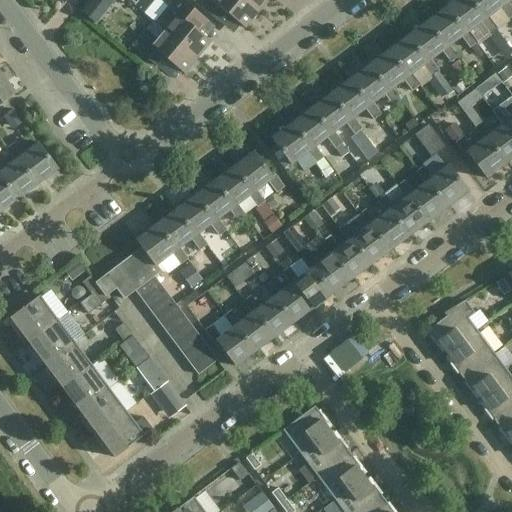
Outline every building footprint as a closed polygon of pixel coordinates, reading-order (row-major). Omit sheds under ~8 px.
[(95,24),(108,8),(114,0),(90,0),(81,12),(95,24)] [(183,0),(172,0),(167,7),(154,22),(164,31),(197,58),(211,41),(200,32),(209,21),(183,0)] [(243,0),(191,0),(216,20),(223,11),(245,29),(258,12),(243,0)] [(243,0),(258,12),(268,0),(243,0)] [(470,0),(455,0),(446,7),(465,34),(469,31),(470,32),(481,23),(489,34),(497,28),(489,17),(488,17),(485,19),(470,0)] [(488,17),(489,17),(500,9),(508,19),(511,16),(511,8),(508,3),(507,2),(504,5),(500,0),(470,0),(485,19),(488,17)] [(450,45),(450,46),(462,37),(470,48),(477,42),(470,32),(469,31),(465,34),(446,7),(426,22),(446,48),(450,45)] [(426,22),(407,36),(427,63),(431,60),(443,52),(450,62),(458,56),(450,46),(450,45),(446,48),(426,22)] [(197,58),(164,31),(157,39),(145,29),(131,46),(155,66),(163,56),(184,74),(197,58)] [(412,74),(412,75),(423,66),(431,77),(427,80),(442,100),(453,91),(438,71),(439,71),(431,60),(427,63),(407,36),(387,51),(407,77),(412,74)] [(387,51),(368,65),(388,92),(392,89),(393,89),(404,81),(412,91),(420,85),(412,75),(412,74),(407,77),(387,51)] [(373,103),(373,104),(385,95),(393,106),(401,100),(393,89),(392,89),(388,92),(368,65),(349,80),(369,106),(373,103)] [(0,104),(16,93),(1,73),(0,73),(0,104)] [(349,80),(329,94),(349,121),(354,117),(354,118),(365,109),(373,120),(381,114),(373,104),(373,103),(369,106),(349,80)] [(425,85),(417,89),(427,108),(435,104),(425,85)] [(335,132),(346,124),(354,135),(362,129),(354,118),(354,117),(349,121),(329,94),(310,109),(330,135),(334,132),(335,132)] [(511,129),(511,116),(510,119),(495,100),(488,105),(502,124),(506,122),(511,129)] [(310,109),(291,123),(310,150),(315,146),(316,147),(327,138),(335,149),(343,143),(335,132),(334,132),(330,135),(310,109)] [(16,142),(29,129),(14,114),(1,127),(16,142)] [(507,163),(511,159),(511,129),(506,122),(502,124),(491,133),(482,122),(474,128),(483,139),(486,136),(507,163)] [(291,165),(308,153),(316,163),(323,158),(316,147),(315,146),(310,150),(291,123),(271,138),(291,165)] [(445,147),(429,124),(416,134),(433,156),(445,147)] [(486,136),(483,139),(472,147),(463,136),(462,137),(454,126),(446,131),(464,155),(467,153),(486,179),(507,163),(486,136)] [(19,159),(38,184),(58,169),(39,143),(22,155),(14,144),(6,150),(14,161),(15,162),(19,159)] [(253,151),(233,166),(253,193),(256,190),(268,182),(276,193),(284,187),(275,175),(272,177),(253,151)] [(0,173),(19,199),(38,184),(19,159),(15,162),(14,161),(3,170),(0,165),(0,173)] [(429,181),(448,207),(468,192),(448,165),(431,177),(423,166),(415,172),(424,183),(424,184),(429,181)] [(237,204),(237,205),(249,196),(257,207),(265,202),(256,190),(253,193),(233,166),(214,181),(233,207),(237,204)] [(0,213),(19,199),(0,173),(0,213)] [(214,181),(194,195),(214,222),(218,219),(229,211),(237,222),(245,216),(237,205),(237,204),(233,207),(214,181)] [(429,221),(448,207),(429,181),(424,184),(424,183),(413,191),(405,181),(397,186),(405,197),(406,198),(409,195),(429,221)] [(198,233),(199,233),(210,225),(218,236),(226,230),(218,219),(214,222),(194,195),(175,210),(194,236),(198,233)] [(410,236),(429,221),(409,195),(406,198),(405,197),(393,206),(385,195),(377,201),(386,212),(389,209),(410,236)] [(390,251),(410,236),(389,209),(386,212),(374,220),(366,210),(358,215),(366,226),(366,227),(370,224),(390,251)] [(175,210),(155,224),(175,250),(179,247),(179,248),(190,239),(199,251),(207,245),(199,233),(198,233),(194,236),(175,210)] [(142,248),(155,266),(156,265),(171,254),(180,265),(188,259),(179,248),(179,247),(175,250),(155,224),(135,239),(142,248)] [(338,230),(347,241),(347,242),(351,239),(371,265),(390,251),(370,224),(366,227),(366,226),(355,235),(346,224),(338,230)] [(347,241),(336,249),(327,238),(319,244),(327,255),(328,256),(332,253),(352,280),(371,265),(351,239),(347,242),(347,241)] [(161,271),(156,265),(155,266),(142,248),(106,275),(116,289),(124,299),(154,276),(161,271)] [(332,294),(352,280),(332,253),(328,256),(327,255),(316,264),(308,252),(300,259),(308,270),(312,267),(332,294)] [(248,283),(255,274),(243,264),(236,273),(248,283)] [(281,273),(289,284),(293,282),(313,308),(332,294),(312,267),(308,270),(297,278),(289,267),(281,273)] [(95,283),(99,288),(106,297),(116,289),(106,275),(95,283)] [(135,291),(142,300),(161,285),(154,276),(135,291)] [(82,283),(91,294),(99,288),(95,283),(90,277),(82,283)] [(503,295),(510,291),(502,279),(503,278),(502,278),(495,282),(496,283),(503,295)] [(289,284),(278,292),(270,281),(262,288),(270,299),(274,296),(294,323),(313,308),(293,282),(289,284)] [(168,295),(161,285),(142,300),(149,310),(168,295)] [(61,314),(68,309),(53,288),(46,293),(61,314)] [(100,306),(106,301),(108,300),(106,297),(99,288),(91,294),(100,306)] [(208,289),(198,295),(211,317),(221,311),(208,289)] [(149,310),(156,319),(175,304),(168,295),(149,310)] [(14,329),(25,344),(57,320),(39,296),(9,318),(16,327),(14,329)] [(275,337),(294,323),(274,296),(270,299),(259,307),(251,296),(243,302),(251,313),(255,311),(275,337)] [(427,331),(444,355),(477,330),(469,320),(476,315),(465,301),(444,313),(446,316),(427,331)] [(182,313),(175,304),(156,319),(163,328),(182,313)] [(256,351),(275,337),(255,311),(251,313),(240,321),(232,310),(224,316),(232,327),(232,328),(236,325),(256,351)] [(163,328),(170,337),(189,323),(182,313),(163,328)] [(38,357),(44,365),(74,343),(57,320),(25,344),(36,358),(38,357)] [(494,347),(503,341),(489,321),(481,327),(494,347)] [(196,332),(189,323),(170,337),(177,347),(196,332)] [(115,330),(124,342),(132,335),(123,324),(115,330)] [(235,367),(256,351),(236,325),(232,328),(232,327),(220,336),(212,325),(204,331),(214,343),(216,341),(235,367)] [(477,330),(444,355),(462,378),(494,353),(477,330)] [(177,347),(184,356),(203,341),(196,332),(177,347)] [(141,347),(132,335),(124,342),(132,353),(141,347)] [(210,350),(203,341),(184,356),(191,365),(210,350)] [(48,375),(60,390),(92,366),(74,343),(44,365),(50,374),(48,375)] [(198,375),(217,360),(210,350),(191,365),(198,375)] [(462,378),(479,401),(511,377),(494,353),(462,378)] [(106,354),(98,359),(128,408),(137,403),(106,354)] [(72,403),(79,411),(109,389),(92,366),(60,390),(70,404),(72,403)] [(158,388),(166,381),(158,370),(149,376),(158,388)] [(511,377),(479,401),(496,424),(511,412),(511,377)] [(183,404),(183,403),(166,381),(158,388),(150,394),(158,403),(162,400),(172,412),(183,404)] [(94,436),(126,412),(109,389),(79,411),(85,420),(83,421),(94,436)] [(300,454),(332,430),(314,406),(282,430),(300,454)] [(126,412),(94,436),(105,450),(107,449),(114,458),(144,435),(152,429),(143,417),(135,423),(126,412)] [(511,412),(496,424),(511,445),(511,412)] [(332,430),(300,454),(317,477),(349,453),(332,430)] [(254,470),(260,465),(252,454),(251,453),(245,458),(245,459),(254,470)] [(349,453),(317,477),(334,500),(367,476),(349,453)] [(231,469),(240,481),(248,475),(239,462),(230,469),(231,469)] [(343,511),(366,511),(384,499),(367,476),(334,500),(343,511)] [(212,511),(225,511),(208,487),(199,493),(212,511)] [(280,504),(286,499),(277,488),(271,493),(280,504)] [(253,511),(269,511),(274,509),(261,491),(246,502),(253,511)] [(204,511),(193,497),(172,511),(204,511)] [(292,511),(295,510),(286,499),(280,504),(285,511),(292,511)] [(393,511),(384,499),(366,511),(393,511)]
